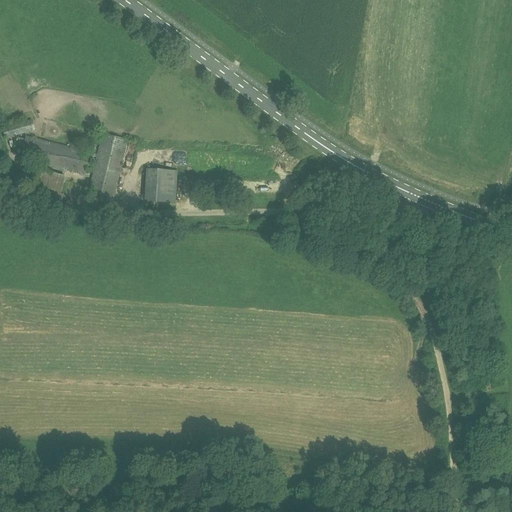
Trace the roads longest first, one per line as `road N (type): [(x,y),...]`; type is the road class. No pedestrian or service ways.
road 1 (unclassified): [(429,203),(411,210),(62,213),(0,194)]
road 2 (secondary): [(429,203),(327,150),(122,0)]
road 3 (track): [(306,212),(307,237),(377,262),(420,304),(446,391),(449,475)]
